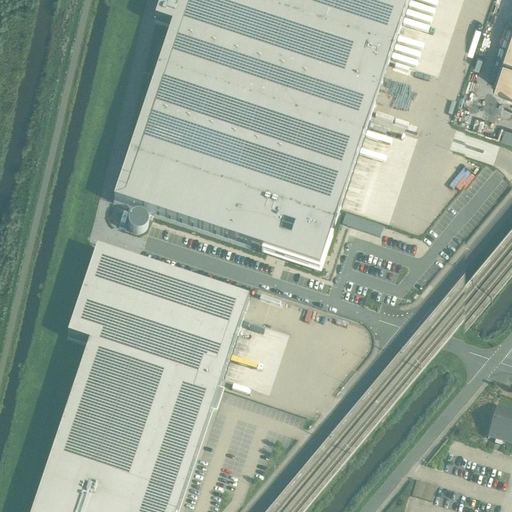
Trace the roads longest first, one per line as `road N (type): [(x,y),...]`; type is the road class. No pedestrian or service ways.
road 1 (unclassified): [(406,331),(255,511)]
road 2 (unclassified): [(370,511),(494,361)]
road 3 (unclassified): [(511,203),(406,331)]
